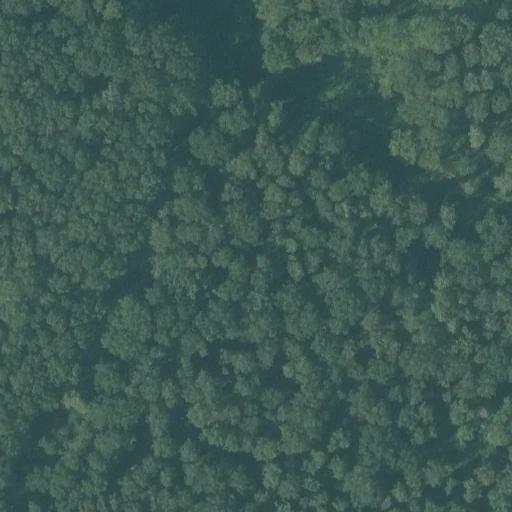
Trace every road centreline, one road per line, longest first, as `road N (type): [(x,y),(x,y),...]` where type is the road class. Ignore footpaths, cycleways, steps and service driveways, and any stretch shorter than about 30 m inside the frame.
road 1 (track): [(0,484),(116,281),(193,102),(213,27)]
road 2 (track): [(511,211),(213,27)]
